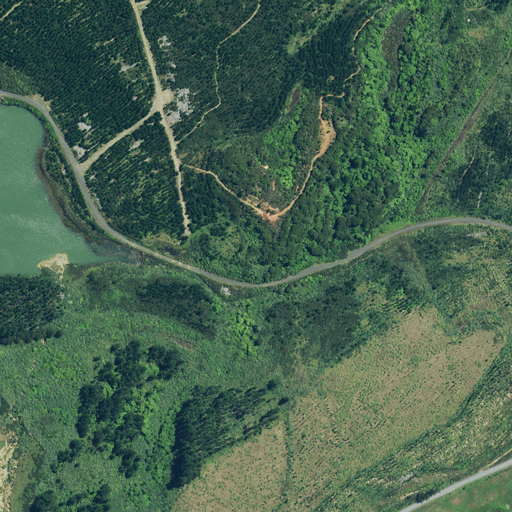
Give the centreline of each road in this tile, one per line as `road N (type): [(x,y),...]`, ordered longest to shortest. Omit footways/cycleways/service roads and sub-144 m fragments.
road 1 (track): [(0,87),(17,96),(83,215),(112,244),(208,279),(249,275),(429,213),(511,230)]
road 2 (unclassified): [(402,511),(511,461)]
